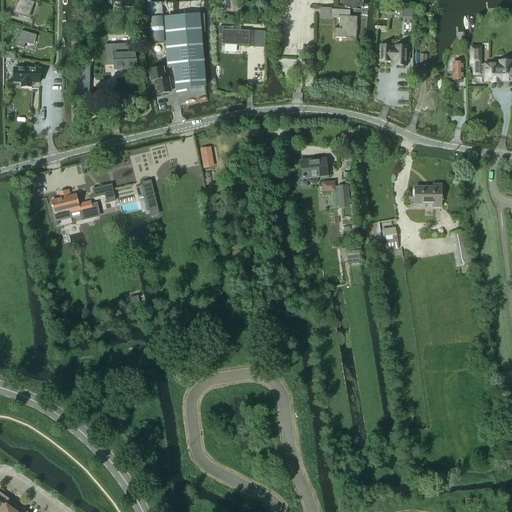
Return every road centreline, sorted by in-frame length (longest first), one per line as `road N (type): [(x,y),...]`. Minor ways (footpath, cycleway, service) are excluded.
road 1 (residential): [(0,171),(202,120),(296,109),(354,114),(423,142),(511,154)]
road 2 (secondary): [(142,511),(117,470),(76,428),(0,388)]
